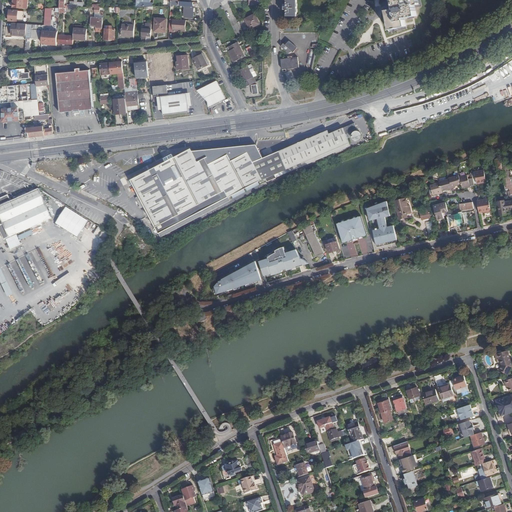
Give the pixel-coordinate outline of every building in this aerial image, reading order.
[(13,0),(13,8),(22,8),(23,0),(13,0)] [(297,9),(297,0),(286,0),(287,6),(285,6),(285,9),(287,9),(297,9)] [(412,14),(413,17),(418,16),(416,9),(422,7),(421,0),(386,0),(387,2),(383,3),(389,33),(408,30),(406,19),(409,18),(408,15),(412,14)] [(193,6),(193,2),(180,1),(179,6),(185,6),(184,17),(193,18),(193,13),(192,13),(193,6)] [(25,11),(10,10),(9,21),(24,21),(25,11)] [(245,19),(250,28),(260,23),(255,14),(245,19)] [(96,28),(103,28),(103,18),(91,17),(91,26),(96,26),(96,28)] [(155,33),(160,33),(160,31),(166,31),(167,19),(155,18),(155,33)] [(185,31),(186,20),(173,19),(173,31),(185,31)] [(27,30),(27,27),(27,24),(13,23),(12,34),(26,35),(27,30)] [(122,36),(134,37),(135,25),(122,24),(122,36)] [(74,39),(86,40),(87,29),(74,28),(74,32),(74,36),(74,39)] [(105,29),(105,39),(115,40),(115,29),(105,29)] [(146,41),(151,41),(152,29),(143,29),(142,39),(146,39),(146,41)] [(54,31),(43,30),(42,42),(54,43),(54,31)] [(58,43),(73,44),(74,39),(74,36),(59,35),(58,43)] [(245,56),(238,42),(228,47),(230,51),(228,52),(233,62),(245,56)] [(283,44),(281,46),(281,47),(291,53),(295,47),(288,42),(285,45),(283,44)] [(194,62),(198,69),(208,65),(202,53),(194,57),(196,61),(194,62)] [(188,55),(178,56),(179,62),(177,62),(178,69),(190,68),(188,55)] [(166,56),(155,57),(156,62),(153,62),(154,67),(167,66),(166,56)] [(281,59),(282,69),(299,67),(298,57),(281,59)] [(119,62),(110,63),(111,74),(119,73),(120,73),(119,62)] [(149,77),(148,62),(136,63),(137,78),(149,77)] [(111,74),(110,63),(101,64),(102,74),(111,74)] [(236,71),(244,88),(256,82),(248,66),(236,71)] [(25,69),(12,70),(13,80),(26,78),(25,69)] [(90,108),(86,70),(80,70),(80,69),(76,69),(76,71),(56,73),(60,111),(74,110),(79,109),(90,108)] [(287,80),(294,78),(292,71),(285,72),(287,80)] [(49,85),(49,75),(36,77),(36,83),(37,86),(49,85)] [(217,81),(198,91),(208,101),(209,107),(226,98),(217,81)] [(3,89),(0,89),(0,94),(0,100),(7,100),(7,96),(14,97),(15,94),(12,93),(12,91),(17,91),(17,85),(11,85),(10,86),(9,87),(7,87),(7,88),(3,88),(3,89)] [(188,93),(162,97),(165,115),(190,111),(188,93)] [(117,106),(127,105),(126,96),(126,94),(123,95),(116,96),(117,106)] [(128,106),(140,105),(138,94),(135,94),(135,96),(128,97),(128,106)] [(16,102),(11,102),(12,108),(4,109),(3,121),(25,119),(25,117),(40,115),(39,102),(38,99),(24,101),(16,102)] [(346,135),(357,130),(354,123),(343,128),(346,135)] [(29,132),(29,137),(53,134),(52,127),(51,127),(51,128),(44,129),(43,126),(26,128),(27,133),(29,132)] [(302,142),(278,151),(287,169),(299,164),(349,143),(346,135),(343,128),(329,134),(328,131),(322,134),(308,139),(302,142)] [(361,139),(362,138),(362,136),(362,135),(362,134),(361,133),(360,133),(360,132),(359,132),(358,131),(357,131),(356,131),(355,132),(354,133),(353,133),(352,134),(352,135),(352,136),(352,137),(353,138),(353,139),(354,140),(355,141),(356,141),(357,141),(358,141),(359,141),(360,140),(361,139)] [(276,178),(351,146),(349,143),(299,164),(287,169),(275,174),(276,177),(276,178)] [(256,144),(223,148),(192,151),(190,149),(173,157),(172,154),(163,159),(165,162),(129,180),(138,196),(134,198),(140,209),(144,206),(148,215),(156,230),(169,224),(171,227),(187,219),(214,205),(228,197),(230,196),(242,190),(262,179),(253,162),(262,158),(259,152),(256,144)] [(278,151),(262,158),(253,162),(262,179),(265,178),(267,182),(276,177),(275,174),(287,169),(278,151)] [(42,166),(41,170),(49,173),(50,169),(57,172),(58,168),(64,171),(65,167),(56,163),(55,167),(49,164),(47,168),(42,166)] [(478,182),(487,180),(485,170),(472,172),(473,179),(474,183),(478,182)] [(474,183),(473,179),(469,180),(467,174),(459,177),(462,184),(463,187),(467,186),(468,187),(471,186),(475,185),(474,184),(474,183)] [(456,186),(462,184),(459,177),(459,175),(449,178),(449,179),(452,188),(456,187),(456,186)] [(453,189),(452,188),(449,179),(439,182),(442,191),(448,189),(448,190),(453,189)] [(442,193),(442,191),(439,182),(434,184),(431,185),(433,195),(437,194),(437,195),(442,193)] [(52,219),(40,191),(12,203),(8,195),(0,198),(0,231),(3,239),(52,219)] [(376,194),(362,199),(363,202),(377,197),(376,194)] [(174,231),(211,212),(231,201),(228,197),(214,205),(187,219),(171,227),(174,231)] [(400,218),(408,216),(408,213),(413,212),(410,205),(409,205),(406,197),(395,200),(400,218)] [(478,199),(478,201),(480,211),(487,210),(487,212),(493,211),(490,197),(478,199)] [(511,199),(509,200),(506,201),(506,200),(504,200),(503,198),(500,198),(500,200),(499,200),(502,214),(507,213),(507,215),(510,214),(510,212),(511,212),(511,209),(511,208),(511,199)] [(438,219),(445,217),(443,212),(449,210),(447,202),(434,204),(435,208),(434,208),(435,210),(436,210),(438,219)] [(431,215),(429,207),(421,209),(422,216),(423,217),(431,215)] [(57,224),(78,237),(88,221),(66,208),(57,224)] [(467,220),(465,214),(461,215),(460,213),(455,214),(454,213),(449,214),(452,226),(463,223),(462,221),(467,220)] [(354,239),(357,238),(368,234),(362,215),(338,222),(344,242),(354,239)] [(435,233),(432,219),(425,221),(428,234),(435,233)] [(315,230),(313,223),(311,224),(305,227),(308,234),(317,256),(325,253),(315,230)] [(169,224),(156,230),(158,234),(171,227),(169,224)] [(174,231),(171,227),(158,234),(161,238),(174,231)] [(299,239),(294,229),(290,232),(295,241),(299,239)] [(399,241),(397,231),(376,236),(378,246),(399,241)] [(330,252),(343,248),(339,236),(328,239),(329,243),(328,243),(330,249),(330,252)] [(270,242),(257,249),(261,260),(267,278),(280,273),(281,274),(291,271),(285,251),(274,254),(270,242)] [(344,256),(356,254),(353,242),(347,243),(348,250),(343,251),(344,256)] [(58,269),(72,264),(67,246),(54,250),(55,255),(54,255),(58,269)] [(235,273),(222,280),(218,284),(215,287),(217,295),(262,281),(256,261),(235,273)] [(0,268),(0,274),(10,302),(16,300),(4,267),(0,268)] [(508,368),(510,369),(511,366),(511,363),(508,352),(502,355),(502,353),(496,355),(497,359),(500,358),(502,364),(499,370),(506,373),(508,368)] [(464,376),(453,380),(458,394),(468,390),(467,386),(464,376)] [(507,386),(509,392),(511,390),(511,378),(503,381),(505,386),(507,386)] [(451,385),(438,389),(442,399),(454,395),(451,385)] [(421,396),(418,389),(418,388),(414,390),(414,391),(409,393),(413,404),(418,402),(417,398),(421,396)] [(424,395),(427,405),(440,400),(436,390),(423,394),(424,395)] [(511,395),(496,401),(501,415),(511,411),(511,395)] [(393,410),(390,400),(387,402),(387,401),(386,401),(379,404),(385,423),(393,421),(390,411),(393,410)] [(408,410),(404,400),(395,403),(398,412),(408,410)] [(475,416),(471,405),(463,407),(454,410),(458,421),(475,416)] [(340,439),(338,434),(337,435),(333,424),(339,423),(337,417),(332,419),(331,418),(319,423),(322,431),(327,430),(331,442),(340,439)] [(472,420),(461,424),(465,438),(471,436),(477,434),(475,429),(476,428),(475,425),(474,425),(472,420)] [(360,441),(362,441),(360,433),(361,433),(358,423),(347,427),(350,436),(352,436),(354,443),(360,441)] [(486,443),(482,432),(477,434),(471,436),(475,447),(486,443)] [(282,439),(285,448),(298,443),(294,433),(286,436),(282,437),(282,439)] [(290,461),(286,450),(285,448),(282,439),(271,442),(276,456),(279,465),(290,461)] [(409,440),(395,445),(397,454),(401,453),(402,455),(407,453),(406,451),(412,450),(409,440)] [(320,448),(318,441),(310,444),(309,443),(306,444),(309,454),(321,450),(320,448)] [(364,455),(360,441),(354,443),(346,446),(348,450),(351,449),(354,458),(364,455)] [(485,455),(482,447),(473,451),(476,462),(477,466),(484,463),(486,463),(485,459),(484,456),(485,455)] [(311,458),(322,454),(321,450),(309,454),(311,458)] [(326,466),(327,468),(333,466),(330,457),(331,457),(330,452),(326,453),(322,454),(326,466)] [(416,469),(412,459),(403,463),(406,472),(416,469)] [(494,463),(493,460),(486,463),(484,463),(488,475),(496,473),(493,464),(494,463)] [(242,471),(238,461),(226,465),(223,466),(222,468),(223,471),(222,472),(225,479),(227,480),(231,478),(231,477),(237,475),(236,473),(242,471)] [(368,461),(358,464),(361,474),(371,471),(368,461)] [(300,474),(301,477),(309,474),(305,463),(297,465),(300,474)] [(414,470),(417,480),(425,478),(422,468),(414,470)] [(414,470),(405,473),(407,478),(405,478),(407,484),(409,483),(410,487),(419,485),(417,480),(414,470)] [(375,482),(372,473),(370,474),(358,477),(355,479),(356,483),(360,482),(362,481),(366,491),(364,491),(367,498),(379,494),(377,487),(375,488),(373,482),(375,482)] [(252,477),(241,480),(245,494),(258,490),(256,483),(254,484),(252,477)] [(494,487),(491,477),(479,480),(482,490),(494,487)] [(211,478),(207,479),(208,481),(200,483),(204,495),(206,499),(217,495),(215,491),(216,491),(211,478)] [(299,482),(302,492),(314,488),(311,478),(299,482)] [(336,497),(333,486),(332,482),(327,484),(329,489),(329,490),(328,491),(329,494),(330,493),(331,495),(332,495),(333,498),(336,497)] [(421,488),(420,484),(419,485),(410,487),(408,488),(411,495),(419,492),(418,489),(421,488)] [(187,494),(184,495),(185,496),(186,500),(188,506),(197,503),(195,498),(197,497),(196,491),(194,485),(191,486),(191,487),(185,489),(187,494)] [(314,488),(302,492),(303,496),(315,492),(314,488)] [(486,498),(489,509),(497,506),(503,504),(499,494),(486,498)] [(180,496),(173,498),(174,503),(176,502),(177,506),(176,506),(178,510),(188,507),(188,506),(186,500),(185,496),(181,497),(180,496)] [(262,497),(248,502),(251,511),(256,511),(264,510),(262,503),(263,502),(262,497)] [(429,509),(426,498),(416,501),(419,511),(429,509)] [(373,511),(370,501),(359,505),(361,511),(373,511)] [(507,508),(505,503),(503,504),(497,506),(499,511),(506,511),(505,508),(507,508)]
